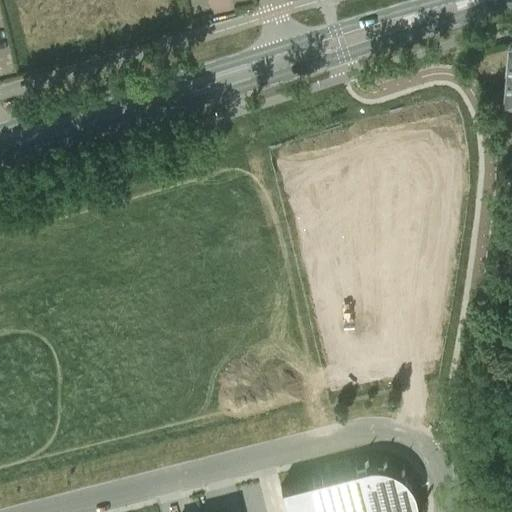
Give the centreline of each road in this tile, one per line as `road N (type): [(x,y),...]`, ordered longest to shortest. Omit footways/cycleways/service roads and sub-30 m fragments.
road 1 (unclassified): [(42,511),(381,429),(429,456),(445,481),(449,511)]
road 2 (primary): [(1,143),(285,61)]
road 3 (primary): [(285,61),(473,0)]
